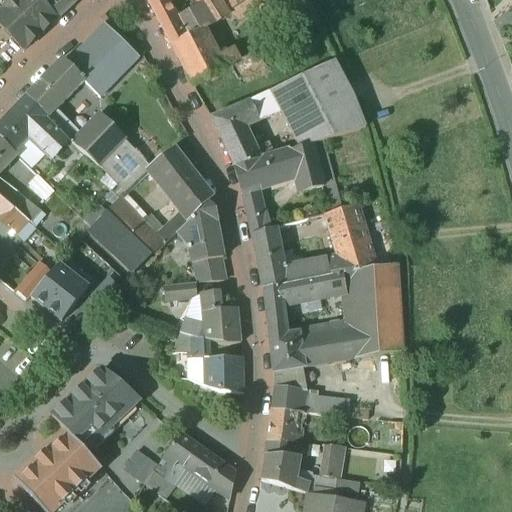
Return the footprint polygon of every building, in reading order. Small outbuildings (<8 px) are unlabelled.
[(57,18),(40,0),(10,0),(0,10),(0,19),(26,48),(57,18)] [(40,0),(57,18),(76,0),(40,0)] [(146,0),(147,0),(155,15),(170,7),(165,0),(146,0)] [(219,0),(195,0),(201,8),(211,25),(221,18),(228,13),(221,2),(219,0)] [(224,0),(221,2),(227,11),(235,6),(244,0),(224,0)] [(305,0),(255,0),(273,28),(310,8),(305,0)] [(235,6),(227,11),(228,13),(235,20),(241,15),(235,6)] [(201,8),(177,20),(170,7),(155,15),(162,27),(191,85),(226,67),(226,68),(242,59),(221,18),(211,25),(201,8)] [(105,23),(67,62),(85,79),(83,81),(100,97),(138,56),(105,23)] [(62,58),(26,96),(48,117),(56,109),(83,81),(85,79),(67,62),(62,58)] [(335,61),(272,91),(282,111),(281,111),(294,139),(298,149),(312,145),(322,142),(325,141),(364,127),(351,91),(335,61)] [(272,91),(250,101),(259,120),(281,111),(282,111),(272,91)] [(26,96),(0,122),(0,140),(13,154),(30,137),(48,118),(48,117),(26,96)] [(250,101),(211,118),(230,159),(254,148),(248,134),(245,126),(259,120),(250,101)] [(81,135),(56,109),(48,117),(48,118),(66,137),(65,138),(72,144),(81,135)] [(81,135),(72,144),(99,167),(125,139),(101,115),(81,135)] [(48,118),(30,137),(36,143),(54,150),(65,138),(66,137),(48,118)] [(125,139),(99,167),(124,191),(150,162),(125,139)] [(273,142),(255,150),(254,148),(230,159),(234,167),(266,158),(266,159),(279,155),(298,149),(294,139),(275,145),(273,142)] [(0,140),(0,174),(17,157),(13,154),(0,140)] [(322,142),(312,145),(325,186),(332,215),(342,212),(322,142)] [(298,149),(279,155),(287,178),(296,175),(301,191),(325,186),(312,145),(298,149)] [(174,147),(148,166),(150,169),(149,170),(159,183),(170,197),(189,220),(208,202),(213,197),(174,147)] [(266,158),(234,167),(241,191),(249,221),(263,217),(264,215),(259,202),(255,188),(287,178),(279,155),(266,159),(266,158)] [(17,194),(0,179),(0,198),(6,203),(7,205),(17,194)] [(37,210),(17,194),(7,205),(27,221),(28,222),(37,210)] [(110,210),(122,221),(134,208),(123,197),(110,210)] [(208,202),(189,220),(181,229),(177,233),(190,246),(187,247),(188,250),(190,250),(192,264),(196,263),(221,259),(223,258),(217,222),(218,222),(216,210),(208,202)] [(7,205),(6,203),(0,209),(0,216),(12,227),(18,231),(27,221),(7,205)] [(332,215),(328,216),(331,229),(334,252),(326,260),(313,263),(317,281),(338,277),(375,270),(358,206),(342,212),(332,215)] [(134,208),(122,221),(143,241),(152,233),(158,239),(160,236),(134,208)] [(273,229),(268,209),(264,215),(263,217),(249,221),(252,235),(273,229)] [(122,221),(110,210),(89,232),(134,274),(156,253),(143,241),(122,221)] [(0,242),(10,231),(9,230),(0,222),(0,242)] [(158,239),(152,233),(143,241),(156,253),(177,233),(181,229),(175,222),(158,239)] [(9,230),(10,231),(14,236),(18,231),(12,227),(9,230)] [(273,229),(252,235),(263,289),(280,285),(309,279),(309,282),(317,281),(313,263),(282,268),(277,246),(274,230),(273,229)] [(10,231),(0,242),(0,263),(19,241),(14,236),(10,231)] [(24,235),(18,231),(14,236),(19,241),(24,235)] [(221,259),(196,263),(199,284),(225,281),(221,259)] [(39,263),(15,290),(26,301),(51,274),(39,263)] [(375,270),(338,277),(342,294),(347,325),(354,360),(402,351),(399,265),(375,270)] [(88,289),(59,266),(30,299),(61,323),(88,289)] [(309,279),(280,285),(283,306),(342,294),(338,277),(317,281),(309,282),(309,279)] [(194,285),(164,288),(165,301),(196,298),(194,285)] [(283,306),(280,285),(263,289),(269,338),(287,335),(283,306)] [(237,309),(220,310),(218,293),(201,294),(202,312),(203,312),(204,324),(183,319),(179,334),(188,336),(207,341),(225,345),(240,343),(237,309)] [(328,333),(300,338),(305,368),(354,360),(347,325),(327,328),(328,333)] [(287,335),(269,338),(274,386),(305,392),(302,369),(305,368),(300,338),(299,333),(287,335)] [(179,334),(177,340),(188,344),(188,351),(188,353),(188,380),(202,385),(202,358),(208,358),(207,341),(188,336),(179,334)] [(188,344),(177,340),(173,353),(188,353),(188,351),(188,344)] [(208,358),(202,358),(202,385),(219,392),(242,394),(242,358),(208,358)] [(101,370),(51,417),(66,432),(83,451),(137,401),(101,370)] [(305,392),(274,386),(271,410),(303,413),(304,396),(305,392)] [(349,401),(304,396),(303,413),(347,418),(349,401)] [(302,425),(303,413),(271,410),(267,442),(285,443),(301,443),(302,425)] [(369,411),(351,410),(351,418),(368,420),(369,411)] [(83,451),(66,432),(13,481),(42,511),(54,511),(100,469),(83,451)] [(179,436),(166,455),(186,470),(200,451),(179,436)] [(285,443),(267,442),(265,456),(260,481),(306,494),(309,484),(297,480),(300,458),(285,457),(285,443)] [(344,449),(326,447),(321,478),(339,481),(344,449)] [(235,475),(200,451),(186,470),(230,499),(235,475)] [(321,478),(311,476),(309,484),(306,494),(312,496),(357,504),(360,485),(339,481),(321,478)] [(357,504),(312,496),(308,511),(362,511),(364,506),(357,504)]
